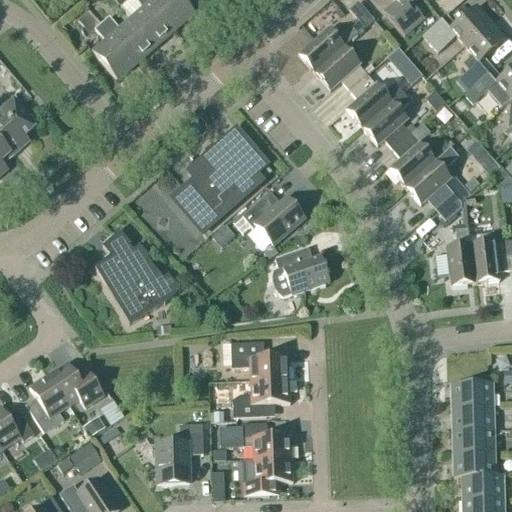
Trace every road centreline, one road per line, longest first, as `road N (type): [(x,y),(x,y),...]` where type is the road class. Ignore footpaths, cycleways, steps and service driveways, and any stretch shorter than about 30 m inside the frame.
road 1 (residential): [(406,344),(348,186),(238,55)]
road 2 (residential): [(131,149),(26,26),(0,11)]
road 3 (residential): [(321,511),(315,335)]
road 4 (residential): [(416,511),(406,344)]
road 5 (residential): [(0,247),(24,239),(131,149)]
road 6 (residential): [(0,374),(55,337),(0,257)]
road 7 (residential): [(131,149),(238,55)]
